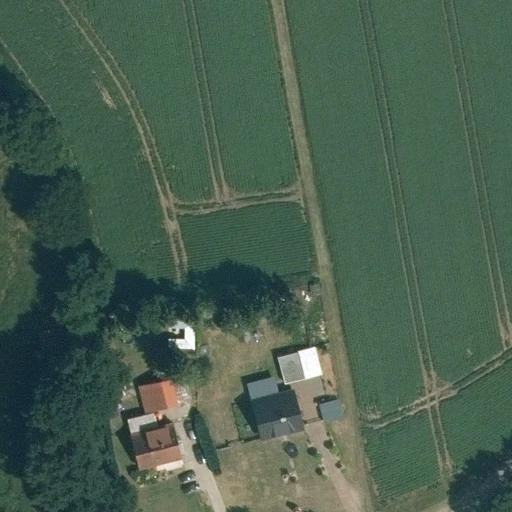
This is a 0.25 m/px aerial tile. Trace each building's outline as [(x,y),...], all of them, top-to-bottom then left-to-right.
[(179,345),(202,344),(202,316),(178,316),(179,345)] [(328,371),(321,344),(282,354),(289,381),(328,371)] [(181,376),(147,381),(151,409),(185,404),(181,376)] [(266,439),(308,427),(298,388),(255,399),(266,439)] [(143,465),(182,455),(175,427),(136,437),(143,465)]
